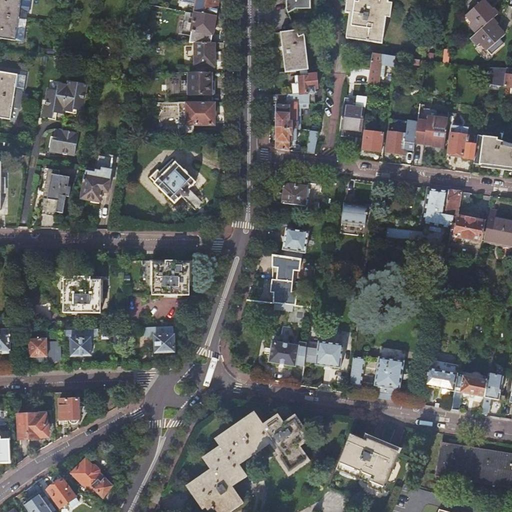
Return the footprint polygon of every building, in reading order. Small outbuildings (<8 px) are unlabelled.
[(0,0),(0,37),(16,40),(19,18),(21,0),(0,0)] [(216,16),(219,0),(181,0),(181,2),(196,5),(195,12),(216,16)] [(309,0),(285,0),(286,1),(287,12),(295,8),(309,8),(309,0)] [(347,0),(345,13),(350,14),(354,15),(355,15),(352,38),(382,42),(388,0),(347,0)] [(483,0),(482,0),(466,15),(473,22),(469,25),(477,33),(471,38),(478,46),(481,43),(487,50),(504,35),(496,26),(497,24),(493,19),(498,14),(493,9),(492,10),(483,0)] [(193,31),(190,43),(196,43),(211,43),(213,35),(216,16),(195,12),(192,31),(193,31)] [(309,70),(304,35),(298,38),(295,31),(280,32),(285,72),(301,71),(308,70),(309,70)] [(216,66),(215,43),(211,43),(196,43),(195,66),(216,66)] [(372,53),(370,68),(368,84),(378,85),(381,64),(395,66),(396,56),(378,54),(372,53)] [(487,67),(487,68),(485,84),(504,87),(505,75),(506,68),(488,67),(487,67)] [(308,75),(308,70),(301,71),(302,83),(297,83),(298,88),(295,88),(295,93),(308,93),(309,100),(310,104),(314,104),(313,89),(317,89),(316,74),(308,75)] [(0,117),(11,119),(18,74),(0,71),(0,117)] [(212,73),(190,73),(190,95),(216,95),(216,84),(212,84),(212,73)] [(43,116),(49,117),(53,117),(54,111),(57,112),(64,113),(64,110),(66,110),(73,111),(74,108),(77,109),(83,110),(88,84),(68,81),(67,84),(61,83),(58,84),(57,92),(47,90),(43,116)] [(295,93),(270,95),(270,102),(281,103),(281,105),(276,105),(276,127),(297,130),(298,123),(292,122),(292,110),(290,110),(289,106),(286,106),(286,99),(292,100),(292,98),(296,98),(296,101),(309,100),(308,93),(295,93)] [(216,103),(179,103),(179,133),(195,133),(195,125),(216,125),(216,103)] [(341,121),(341,127),(362,131),(365,108),(359,107),(343,105),(341,121)] [(437,110),(420,107),(418,120),(436,122),(436,117),(448,119),(448,116),(437,114),(437,110)] [(53,117),(49,117),(49,119),(56,120),(57,112),(54,111),(53,117)] [(436,122),(418,120),(415,143),(425,144),(432,145),(432,147),(444,148),(448,119),(436,117),(436,122)] [(297,140),(297,130),(276,127),(276,149),(290,150),(290,140),(297,140)] [(60,130),(59,138),(58,141),(53,140),(51,148),(51,152),(63,154),(75,156),(79,133),(60,130)] [(316,154),(319,132),(311,131),(307,153),(308,153),(316,154)] [(381,152),(383,134),(365,131),(363,150),(381,152)] [(474,160),(476,146),(467,145),(468,137),(460,136),(461,132),(453,131),(452,135),(451,135),(449,154),(449,157),(474,160)] [(389,132),(386,153),(403,155),(406,135),(389,132)] [(474,160),(473,164),(511,169),(511,144),(484,138),(477,135),(477,138),(476,146),(474,160)] [(58,141),(59,138),(51,137),(49,147),(51,148),(53,140),(58,141)] [(176,162),(155,183),(175,203),(183,195),(185,196),(186,197),(188,196),(189,195),(190,194),(190,193),(190,191),(189,190),(197,182),(176,162)] [(42,204),(40,215),(49,216),(57,217),(57,214),(63,215),(67,197),(70,198),(71,189),(68,188),(70,178),(60,176),(61,172),(46,169),(42,192),(46,193),(45,199),(44,204),(42,204)] [(86,177),(82,199),(92,200),(91,202),(95,203),(100,204),(100,202),(101,202),(103,193),(108,194),(111,178),(100,177),(100,179),(86,177)] [(284,193),(283,203),(284,203),(297,205),(319,208),(320,200),(321,200),(322,200),(323,199),(324,198),(324,197),(324,196),(324,195),(324,194),(324,193),(323,193),(323,192),(322,192),(321,191),(322,184),(318,184),(308,182),(307,187),(295,185),(294,184),(292,183),(290,183),(289,183),(287,183),(286,184),(284,186),(284,187),(283,189),(284,191),(284,193)] [(450,191),(429,188),(422,224),(451,230),(454,217),(445,215),(450,191)] [(454,217),(451,230),(450,235),(480,241),(484,222),(456,216),(460,199),(469,200),(470,194),(450,191),(445,215),(454,217)] [(297,205),(284,203),(283,212),(296,213),(297,205)] [(344,204),(342,222),(366,225),(367,215),(368,215),(368,213),(367,213),(368,206),(367,206),(367,207),(344,204)] [(511,221),(488,217),(483,241),(511,246),(511,221)] [(298,258),(301,259),(301,256),(297,255),(298,252),(305,253),(309,232),(286,229),(282,256),(298,258)] [(144,297),(165,298),(177,298),(189,298),(190,267),(177,266),(177,263),(166,263),(166,266),(154,266),(153,264),(145,264),(144,297)] [(64,312),(77,312),(89,312),(102,312),(103,279),(92,279),(92,277),(75,277),(75,279),(65,279),(64,312)] [(0,330),(9,331),(9,321),(6,317),(0,317),(0,330)] [(155,336),(155,353),(174,352),(174,335),(172,335),(171,327),(155,328),(155,336)] [(99,336),(99,329),(86,330),(73,330),(65,331),(65,336),(65,341),(72,340),(72,356),(91,355),(91,339),(96,339),(97,339),(97,338),(98,338),(99,337),(99,336)] [(116,354),(124,354),(124,329),(115,329),(116,354)] [(9,331),(0,330),(0,351),(11,351),(10,331),(9,331)] [(48,339),(30,339),(30,357),(31,357),(32,362),(38,361),(60,360),(60,344),(48,344),(48,339)] [(311,340),(309,353),(317,354),(319,341),(311,340)] [(304,366),(306,348),(299,347),(299,346),(273,341),(269,362),(295,366),(296,364),(304,366)] [(317,354),(309,353),(308,362),(316,363),(316,365),(341,368),(344,344),(319,341),(317,354)] [(354,356),(350,389),(361,390),(365,358),(354,356)] [(377,386),(376,398),(396,401),(398,389),(400,390),(405,361),(379,357),(375,386),(377,386)] [(459,366),(429,360),(424,386),(442,390),(441,393),(448,395),(449,391),(454,392),(458,375),(459,366)] [(465,372),(464,376),(487,381),(488,377),(482,375),(481,374),(479,373),(477,372),(474,372),(472,372),(470,373),(465,372)] [(503,377),(489,374),(488,377),(487,381),(484,398),(481,415),(486,416),(490,399),(498,400),(503,377)] [(458,375),(454,392),(451,410),(457,411),(458,405),(459,405),(460,404),(461,400),(460,398),(459,398),(460,393),(484,398),(487,381),(464,376),(458,375)] [(78,400),(59,400),(60,420),(69,420),(69,422),(70,423),(71,424),(73,424),(74,424),(76,424),(77,423),(78,421),(78,420),(79,420),(78,400)] [(497,404),(495,417),(501,418),(503,405),(497,404)] [(511,406),(503,405),(501,418),(508,419),(511,406)] [(46,414),(18,415),(19,439),(39,439),(39,437),(46,437),(48,434),(48,426),(46,426),(46,414)] [(215,472),(194,487),(211,510),(216,506),(220,511),(225,511),(244,498),(232,482),(247,472),(241,464),(271,441),(291,468),(309,455),(301,443),(309,438),(294,418),(286,423),(280,416),(266,426),(256,414),(218,442),(224,449),(207,461),(215,472)] [(353,426),(351,429),(340,458),(373,472),(372,475),(373,475),(375,476),(386,480),(388,481),(404,443),(368,428),(366,431),(353,426)] [(0,463),(10,463),(10,439),(1,439),(1,436),(0,436),(0,463)] [(511,454),(442,443),(438,472),(511,483),(511,454)] [(340,458),(339,461),(354,467),(372,475),(373,472),(340,458)] [(111,501),(116,490),(99,474),(100,470),(95,466),(91,466),(85,460),(71,474),(91,494),(95,490),(103,498),(105,496),(111,501)] [(56,483),(47,490),(60,511),(61,511),(79,500),(63,479),(58,482),(57,479),(54,481),(56,483)] [(51,511),(41,497),(26,507),(29,511),(51,511)]
